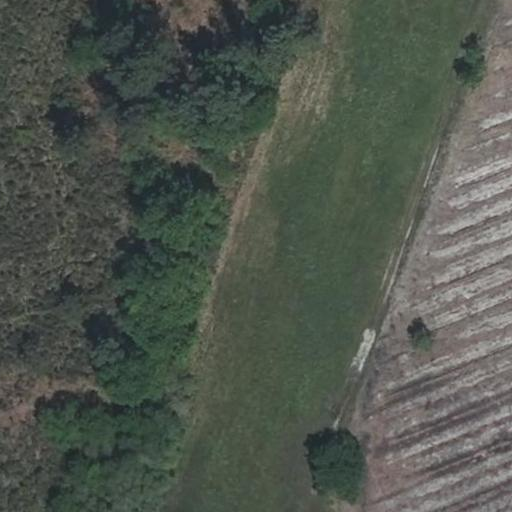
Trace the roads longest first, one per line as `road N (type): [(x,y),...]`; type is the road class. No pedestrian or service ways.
road 1 (track): [(212,511),(388,0)]
road 2 (track): [(265,357),(295,511)]
